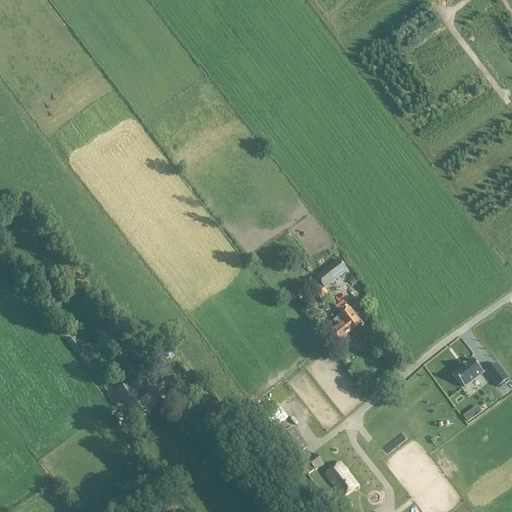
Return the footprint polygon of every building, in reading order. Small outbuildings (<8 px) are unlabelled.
[(339,260),(316,278),(312,282),(320,293),(348,272),(339,260)] [(338,318),(343,325),(333,332),(340,342),(351,334),(362,325),(346,304),(339,310),(342,315),(338,318)] [(77,355),(82,351),(83,352),(84,351),(74,338),(67,343),(77,355)] [(474,361),(467,366),(462,369),(462,370),(455,375),(465,389),(484,374),(474,361)] [(497,364),(488,372),(500,387),(509,380),(497,364)] [(97,366),(91,371),(104,387),(110,382),(97,366)] [(129,381),(113,392),(122,404),(125,401),(136,416),(147,408),(146,406),(153,401),(145,389),(138,395),(129,381)] [(474,419),(470,413),(464,417),(468,423),(474,419)] [(279,439),(295,459),(310,448),(294,428),(279,439)] [(308,461),(302,465),(305,468),(304,468),(309,475),(315,471),(315,472),(324,465),(316,455),(308,461)] [(343,498),(358,487),(340,464),(325,475),(343,498)]
